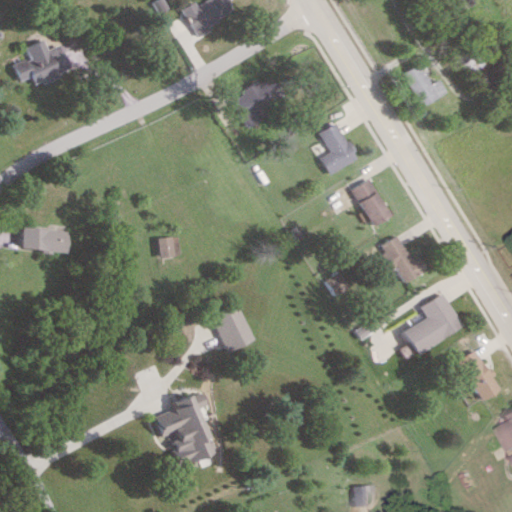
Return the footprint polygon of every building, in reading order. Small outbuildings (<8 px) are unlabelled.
[(200,0),(193,4),(192,1),(179,7),(194,36),(208,29),(205,23),(230,11),(224,0),(200,0)] [(69,69),(59,43),(44,49),(40,39),(22,46),(26,57),(10,63),(16,80),(28,76),(31,83),(69,69)] [(425,83),(416,63),(399,71),(415,105),(441,93),(435,79),(425,83)] [(241,124),(278,104),(264,78),(227,97),(241,124)] [(314,156),(324,174),(352,157),(332,121),(314,131),(325,151),(314,156)] [(367,225),(385,214),(365,178),(346,188),(367,225)] [(15,248),(59,252),(61,230),(17,226),(15,248)] [(375,244),(379,251),(372,256),(381,272),(390,267),(398,281),(421,269),(413,255),(406,258),(393,234),(375,244)] [(174,235),(152,237),(155,257),(176,255),(174,235)] [(415,357),(402,335),(424,321),(417,309),(439,296),(460,330),(415,357)] [(205,315),(220,351),(247,339),(233,304),(205,315)] [(493,388),(485,376),(486,375),(468,347),(448,360),(475,400),(493,388)] [(189,408),(200,405),(196,392),(186,395),(189,408)] [(152,436),(167,431),(170,443),(165,445),(171,463),(205,452),(187,393),(163,401),(166,409),(145,416),(152,436)] [(511,406),(494,418),(511,447),(511,406)] [(367,483),(346,486),(349,506),(370,503),(367,483)]
